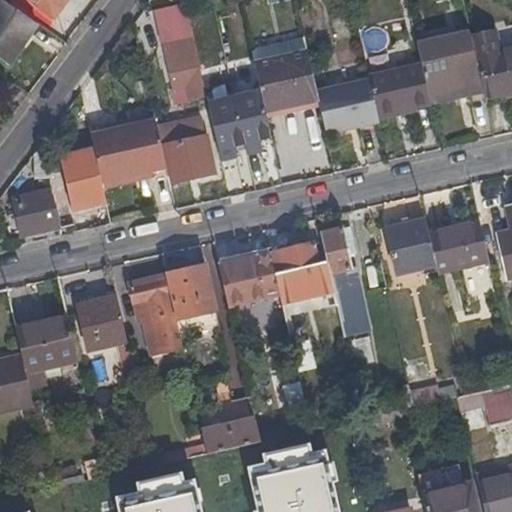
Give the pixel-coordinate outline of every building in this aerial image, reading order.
[(24,0),(52,20),(66,0),(24,0)] [(37,27),(0,1),(0,59),(10,67),(37,27)] [(418,65),(425,93),(476,82),(467,39),(465,33),(414,45),(418,65)] [(478,89),(479,96),(511,88),(511,49),(493,54),(489,34),(467,39),(476,82),(478,89)] [(201,91),(190,38),(161,44),(169,84),(184,81),(187,94),(201,91)] [(256,90),(261,110),(315,98),(313,89),(304,50),(250,63),(256,90)] [(364,78),(372,113),(426,101),(425,93),(418,65),(364,78)] [(348,81),(357,125),(374,121),(372,113),(364,78),(348,81)] [(315,98),(323,133),(357,125),(348,81),(313,89),(315,98)] [(425,93),(426,101),(478,89),(476,82),(425,93)] [(261,110),(256,90),(203,102),(215,159),(269,146),(261,110)] [(207,170),(195,119),(166,126),(169,139),(159,141),(168,179),(207,170)] [(150,176),(163,173),(151,120),(103,131),(102,124),(86,128),(92,149),(97,169),(99,181),(148,170),(150,176)] [(48,170),(46,135),(32,152),(35,172),(48,170)] [(72,210),(104,202),(99,181),(97,169),(92,149),(59,157),(64,177),(72,210)] [(64,177),(11,189),(21,233),(74,221),(72,210),(64,177)] [(511,276),(511,202),(502,205),(507,228),(493,231),(504,278),(511,276)] [(422,233),(419,220),(381,229),(391,274),(429,265),(422,233)] [(474,221),(443,229),(452,270),(484,262),(474,221)] [(313,234),(329,302),(348,297),(343,275),(334,277),(332,270),(345,268),(337,229),(313,234)] [(443,229),(422,233),(429,265),(432,275),(452,270),(443,229)] [(273,253),(264,254),(272,290),(287,286),(291,286),(287,271),(314,265),(309,244),(286,249),(285,246),(272,249),(273,253)] [(263,251),(212,263),(222,304),(272,292),(272,290),(264,254),(263,251)] [(200,263),(160,273),(161,277),(170,314),(171,318),(211,309),(200,263)] [(170,314),(161,277),(124,286),(127,300),(128,299),(143,296),(148,319),(170,314)] [(287,286),(272,290),(272,292),(275,305),(291,301),(287,286)] [(131,378),(112,296),(72,305),(82,350),(114,343),(121,380),(131,378)] [(143,296),(128,299),(134,321),(138,320),(146,353),(177,346),(171,318),(170,314),(148,319),(143,296)] [(17,352),(25,385),(41,382),(37,367),(72,359),(61,313),(11,325),(17,352)] [(358,363),(377,359),(372,336),(353,340),(358,363)] [(17,352),(0,356),(0,407),(29,401),(25,385),(17,352)] [(511,380),(503,383),(511,413),(511,412),(511,380)] [(291,431),(304,428),(293,381),(280,384),(291,431)] [(404,388),(408,404),(434,399),(430,383),(404,388)] [(459,393),(450,395),(454,410),(479,405),(483,424),(511,417),(511,416),(511,413),(503,383),(459,393)] [(193,412),(203,451),(237,443),(253,440),(244,400),(193,412)] [(498,459),(511,455),(505,436),(492,441),(498,459)] [(333,511),(321,465),(259,478),(265,511),(195,511),(191,494),(126,509),(126,511),(333,511)] [(413,474),(416,489),(440,483),(437,468),(413,474)] [(497,493),(474,498),(477,511),(511,511),(511,484),(510,474),(493,477),(497,493)] [(416,489),(422,511),(468,511),(462,487),(442,492),(440,483),(416,489)]
